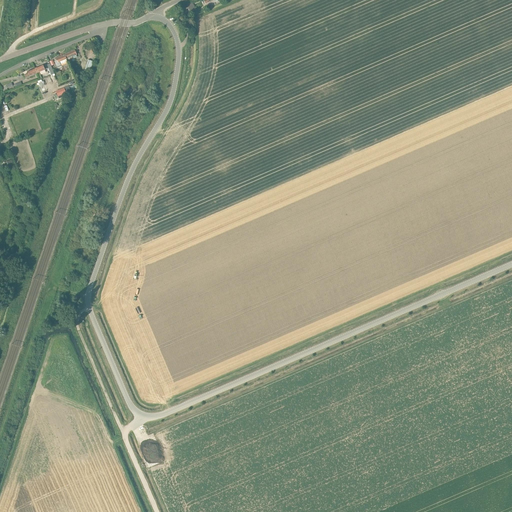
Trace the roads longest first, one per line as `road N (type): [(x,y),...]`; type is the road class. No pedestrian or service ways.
road 1 (unclassified): [(511,264),(156,416),(138,416),(87,296),(124,186),(173,93),(177,41),(153,13)]
road 2 (track): [(156,511),(77,329),(76,317),(89,309)]
road 3 (track): [(0,431),(50,287),(87,296)]
road 4 (track): [(102,44),(46,209)]
